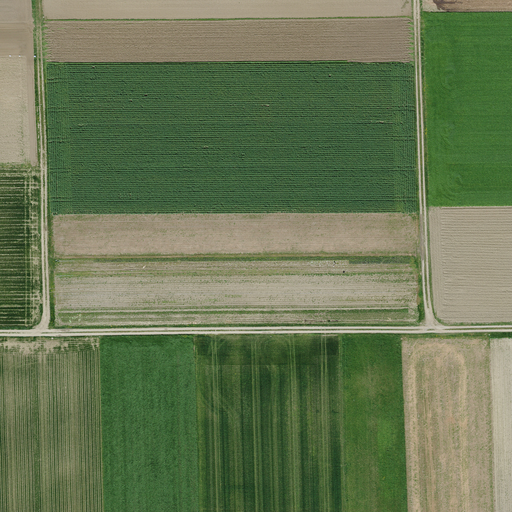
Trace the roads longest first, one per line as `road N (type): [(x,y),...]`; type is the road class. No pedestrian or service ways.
road 1 (track): [(511,324),(0,333)]
road 2 (track): [(41,334),(38,0)]
road 3 (track): [(429,323),(418,0)]
